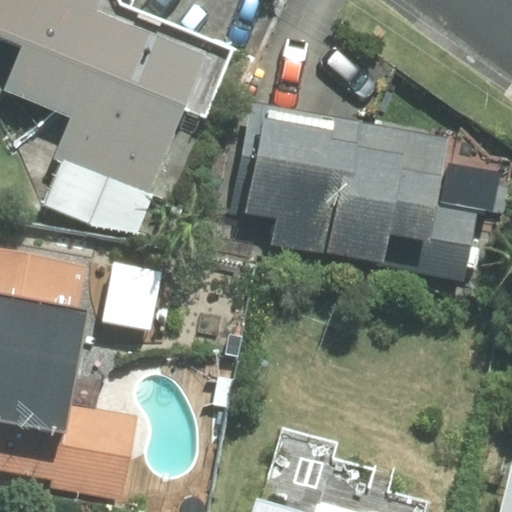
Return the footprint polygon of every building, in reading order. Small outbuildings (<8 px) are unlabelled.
[(151,202),(209,61),(96,16),(102,0),(0,0),(0,40),(23,50),(6,93),(72,119),(54,162),(151,202)] [(273,249),(467,283),(479,215),(440,207),(452,141),(253,105),(233,215),(279,223),(273,249)] [(51,487),(122,500),(137,416),(76,406),(92,313),(78,312),(86,266),(0,250),(0,470),(52,480),(51,487)] [(499,511),(511,511),(511,464),(499,511)] [(297,511),(256,501),(252,511),(297,511)]
